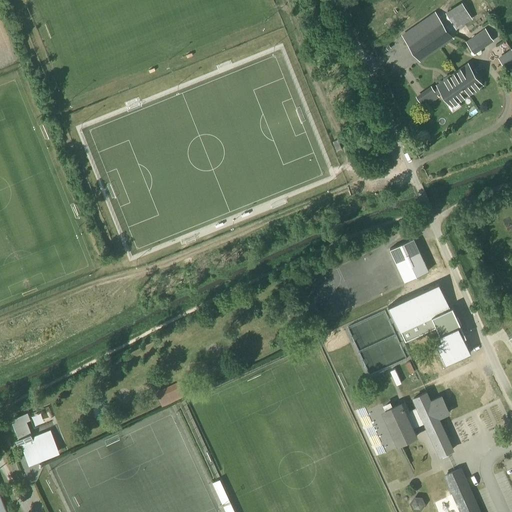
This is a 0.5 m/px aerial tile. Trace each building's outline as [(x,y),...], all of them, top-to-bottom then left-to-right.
[(436,13),(403,36),(420,60),(453,37),(436,13)] [(490,37),(485,29),(473,38),(478,45),(490,37)] [(473,38),(467,42),(472,49),(478,45),(473,38)] [(468,64),(453,75),(451,75),(444,79),(444,81),(438,85),(452,105),(482,84),(468,64)] [(414,238),(390,249),(393,255),(405,282),(429,271),(414,238)] [(450,308),(439,283),(388,306),(400,331),(401,331),(406,341),(437,327),(442,340),(436,343),(445,363),(471,352),(464,337),(466,336),(452,307),(450,308)] [(410,362),(406,364),(410,374),(415,372),(410,362)] [(178,382),(155,393),(162,407),(185,396),(178,382)] [(442,396),(431,401),(427,392),(414,398),(440,455),(446,452),(453,449),(451,445),(438,417),(449,412),(442,396)] [(417,436),(402,403),(386,411),(399,438),(397,439),(396,440),(397,443),(399,444),(401,443),(401,444),(417,436)] [(28,414),(12,420),(20,439),(31,435),(26,421),(30,419),(28,414)] [(43,434),(21,443),(29,462),(41,458),(58,451),(51,431),(43,434)] [(31,433),(16,440),(18,445),(33,439),(31,433)] [(456,473),(448,476),(456,494),(470,488),(462,470),(456,473)] [(212,482),(225,511),(234,511),(220,479),(219,480),(212,482)] [(480,511),(470,488),(456,494),(464,511),(480,511)] [(421,499),(415,498),(412,503),(414,509),(420,509),(424,504),(421,499)]
